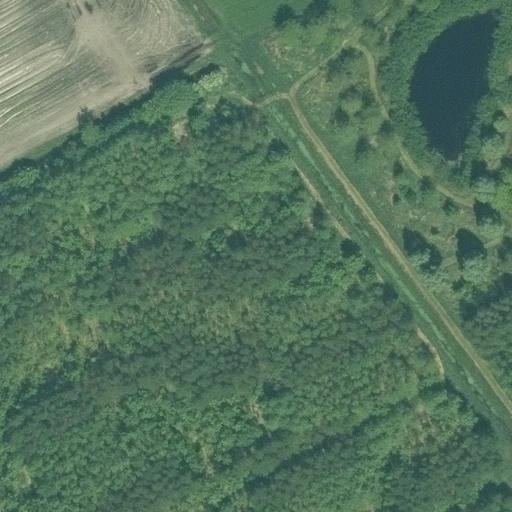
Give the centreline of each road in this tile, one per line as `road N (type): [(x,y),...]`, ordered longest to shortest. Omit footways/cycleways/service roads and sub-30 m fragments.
road 1 (track): [(511,420),(244,44)]
road 2 (track): [(511,471),(449,392),(209,511)]
road 3 (track): [(285,102),(349,44),(400,8),(427,0)]
